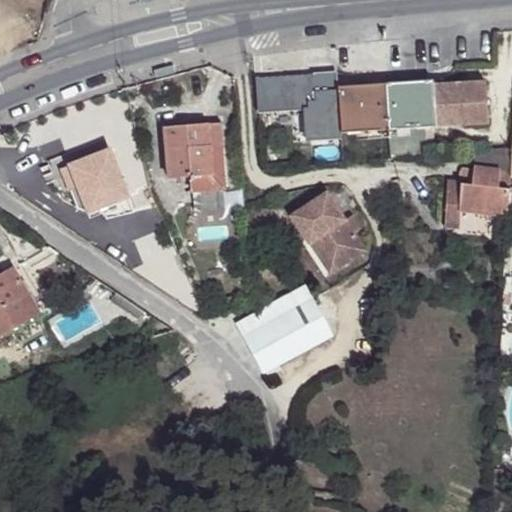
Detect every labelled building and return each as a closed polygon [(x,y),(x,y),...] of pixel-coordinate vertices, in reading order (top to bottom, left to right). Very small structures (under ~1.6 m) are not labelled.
[(314,74),(314,79),(332,77),(333,90),(338,89),(338,87),(337,72),(314,74)] [(388,130),(385,84),(338,87),(338,89),(333,90),(332,77),(314,79),(314,74),(255,78),(258,113),(308,109),(310,141),(341,139),(340,134),(388,130)] [(388,130),(390,159),(427,156),(426,142),(433,142),(431,127),(488,123),(485,81),(444,83),(444,79),(385,84),(388,130)] [(220,124),(210,125),(212,147),(222,147),(220,124)] [(225,189),(222,147),(212,147),(210,125),(165,128),(169,179),(192,177),(193,191),(225,189)] [(133,212),(128,197),(110,150),(63,169),(79,210),(88,213),(102,212),(107,218),(127,213),(133,212)] [(461,213),(508,218),(508,213),(510,188),(510,176),(511,172),(473,167),(473,169),(463,168),(460,173),(459,183),(447,182),(445,229),(459,230),(461,213)] [(345,221),(326,193),(291,216),(309,244),(318,238),(338,269),(365,251),(354,234),(345,221)] [(351,216),(345,221),(354,234),(360,229),(351,216)] [(506,250),(507,233),(496,232),(495,249),(506,250)] [(330,275),(338,269),(318,238),(309,244),(330,275)] [(0,336),(40,314),(13,268),(0,275),(0,336)] [(277,364),(331,335),(304,286),(237,323),(264,372),(266,371),(269,377),(281,371),(277,364)] [(511,296),(503,295),(503,305),(510,306),(511,296)] [(222,316),(233,312),(230,298),(218,301),(222,316)] [(506,470),(494,470),(492,492),(504,494),(506,470)] [(493,495),(492,509),(509,511),(510,499),(493,495)]
